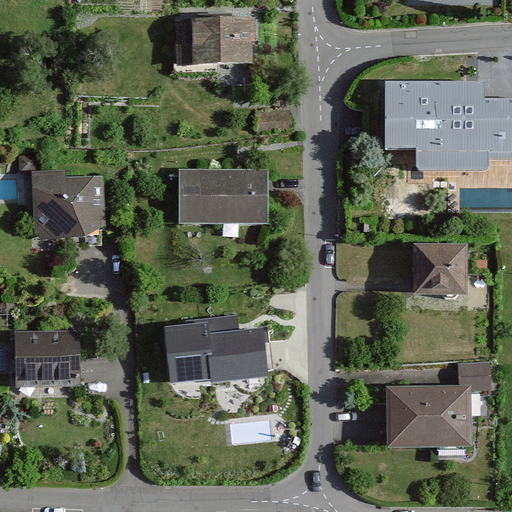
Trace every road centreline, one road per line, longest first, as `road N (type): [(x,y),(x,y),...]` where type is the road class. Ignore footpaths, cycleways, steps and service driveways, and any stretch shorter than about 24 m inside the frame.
road 1 (residential): [(319,52),(318,504)]
road 2 (residential): [(318,504),(0,500)]
road 3 (residential): [(511,39),(319,52)]
